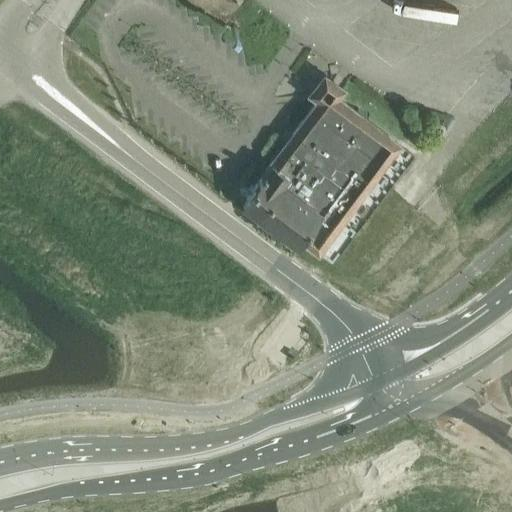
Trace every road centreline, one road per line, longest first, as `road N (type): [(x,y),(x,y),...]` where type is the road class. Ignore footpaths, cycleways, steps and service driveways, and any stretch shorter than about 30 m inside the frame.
road 1 (unclassified): [(3,54),(332,311),(379,383)]
road 2 (secondary): [(0,501),(218,471),(322,443),(397,410)]
road 3 (secondary): [(379,383),(217,436),(0,467)]
